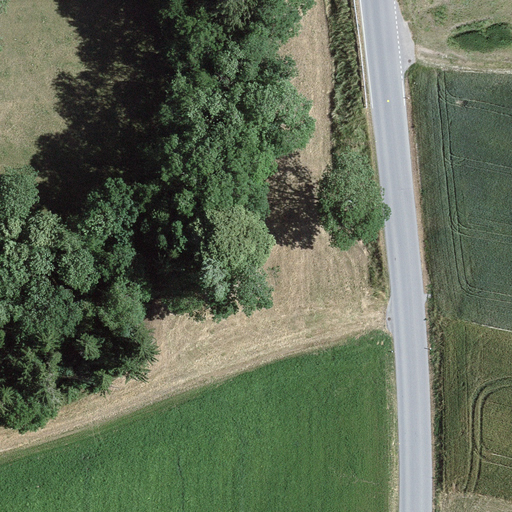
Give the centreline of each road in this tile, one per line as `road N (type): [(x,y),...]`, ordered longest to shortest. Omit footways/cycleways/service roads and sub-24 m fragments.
road 1 (tertiary): [(377,0),(408,299),(416,511)]
road 2 (track): [(382,47),(511,66)]
